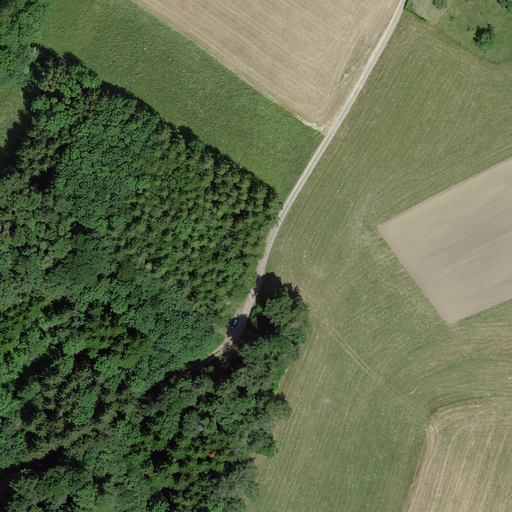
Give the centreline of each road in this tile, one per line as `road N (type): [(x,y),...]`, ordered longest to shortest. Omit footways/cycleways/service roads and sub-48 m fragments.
road 1 (track): [(405,0),(269,241),(246,317),(175,467),(164,511)]
road 2 (track): [(234,339),(0,483)]
